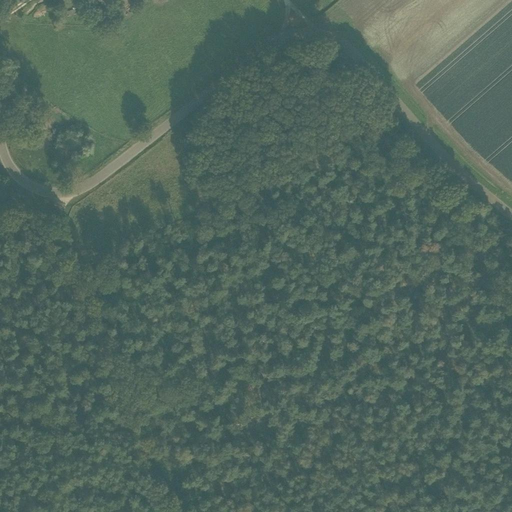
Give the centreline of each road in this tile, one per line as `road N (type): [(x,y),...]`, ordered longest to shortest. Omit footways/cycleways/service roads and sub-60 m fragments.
road 1 (unclassified): [(511,206),(333,30),(278,39),(64,200),(14,168),(0,112)]
road 2 (track): [(163,511),(81,277),(64,200)]
